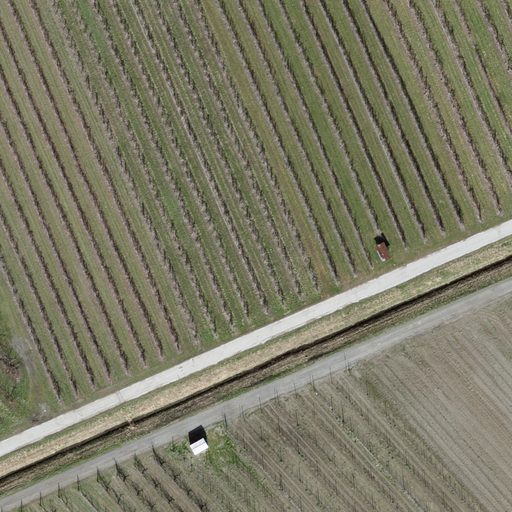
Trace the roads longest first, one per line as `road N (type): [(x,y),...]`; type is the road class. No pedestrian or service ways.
road 1 (track): [(0,448),(511,226)]
road 2 (track): [(0,508),(511,288)]
